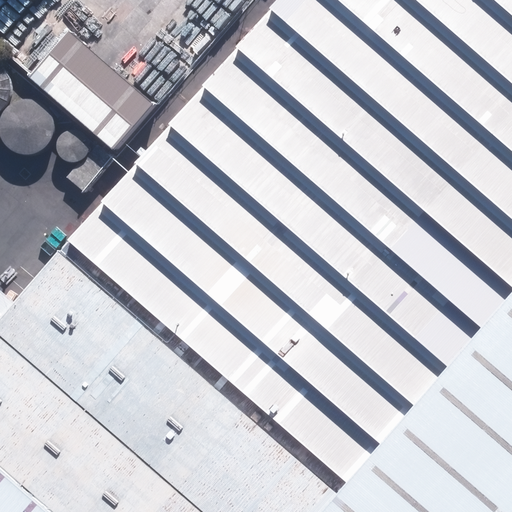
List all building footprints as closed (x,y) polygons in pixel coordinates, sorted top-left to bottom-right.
[(0,511),(511,511),(511,0),(295,0),(0,335),(0,511)] [(117,155),(112,151),(151,105),(67,32),(94,0),(0,0),(0,54),(76,120),(50,151),(73,171),(65,180),(82,195),(117,155)] [(151,0),(205,46),(244,0),(151,0)] [(12,92),(12,87),(11,82),(10,77),(8,73),(5,69),(1,65),(0,64),(0,111),(2,109),(6,105),(9,101),(11,97),(12,92)] [(57,132),(57,127),(57,122),(55,117),(53,113),(50,109),(47,106),(42,103),(38,101),(33,100),(28,99),(23,100),(18,101),(14,104),(10,107),(6,110),(4,114),(2,119),(1,124),(0,129),(1,134),(2,139),(4,143),(7,147),(11,150),(15,153),(20,155),(25,156),(30,157),(35,156),(39,155),(44,152),(48,149),(51,146),(54,142),(56,137),(57,132)]
